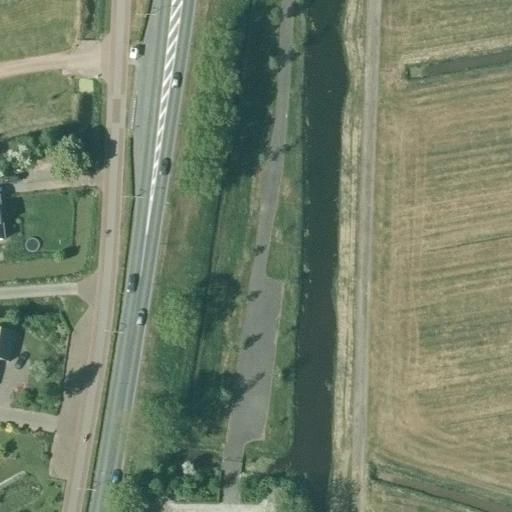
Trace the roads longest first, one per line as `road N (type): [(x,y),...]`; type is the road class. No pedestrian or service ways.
road 1 (track): [(357,511),(372,0)]
road 2 (unclassified): [(119,0),(109,234),(84,430)]
road 3 (primary): [(101,511),(149,212)]
road 4 (primary): [(149,212),(188,0)]
road 5 (primary): [(164,0),(143,198),(149,212)]
